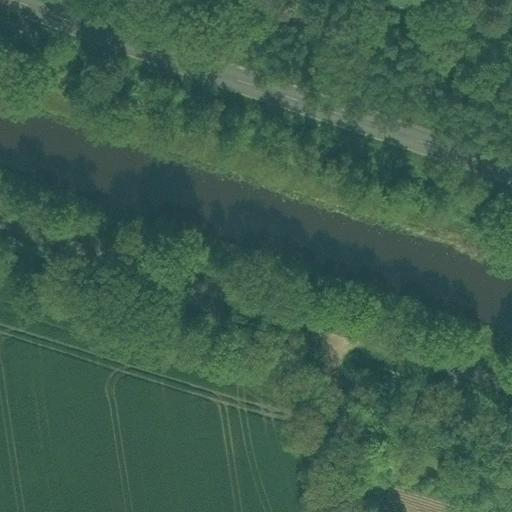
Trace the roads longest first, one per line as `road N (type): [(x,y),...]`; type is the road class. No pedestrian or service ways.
road 1 (unclassified): [(511,385),(0,218)]
road 2 (tertiary): [(511,169),(15,0)]
